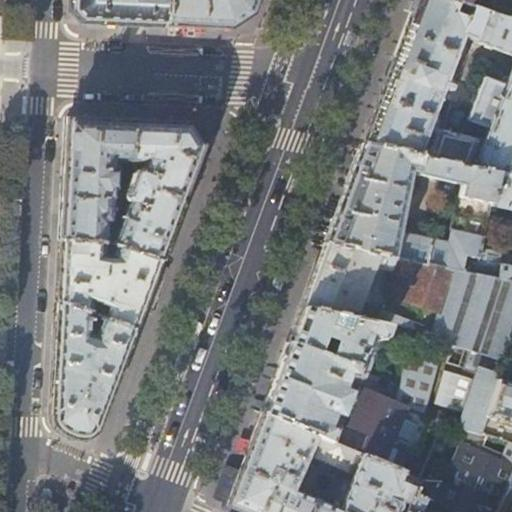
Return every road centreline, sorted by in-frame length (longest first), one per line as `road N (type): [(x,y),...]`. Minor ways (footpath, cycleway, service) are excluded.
road 1 (primary): [(159,502),(311,84)]
road 2 (residential): [(20,448),(39,70)]
road 3 (residential): [(39,70),(311,84)]
road 4 (residential): [(159,502),(20,448)]
